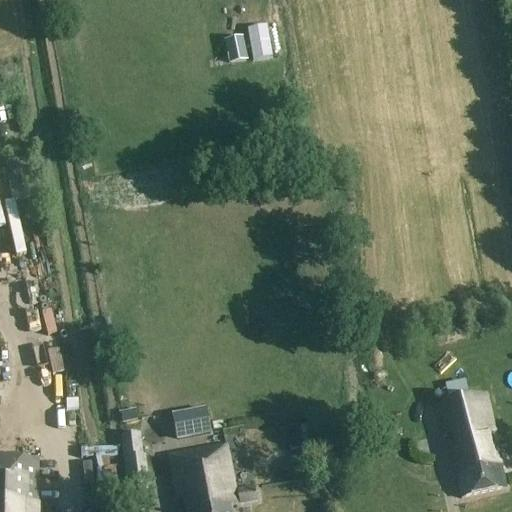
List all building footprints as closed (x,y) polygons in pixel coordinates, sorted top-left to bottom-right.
[(223,44),(228,68),(247,64),(242,39),(223,44)] [(80,351),(67,352),(71,394),(84,392),(80,351)] [(486,395),(435,406),(442,440),(452,438),(455,450),(447,452),(454,483),(457,482),(461,503),(507,492),(501,468),(504,467),(486,395)] [(164,416),(169,443),(205,437),(200,409),(164,416)] [(299,428),(285,431),(287,442),(301,440),(299,428)] [(147,511),(139,437),(120,439),(128,511),(147,511)] [(229,511),(229,509),(258,503),(255,491),(245,493),(244,490),(234,492),(225,447),(169,458),(177,501),(184,500),(186,511),(229,511)] [(0,511),(38,511),(39,463),(39,460),(0,459),(0,511)]
